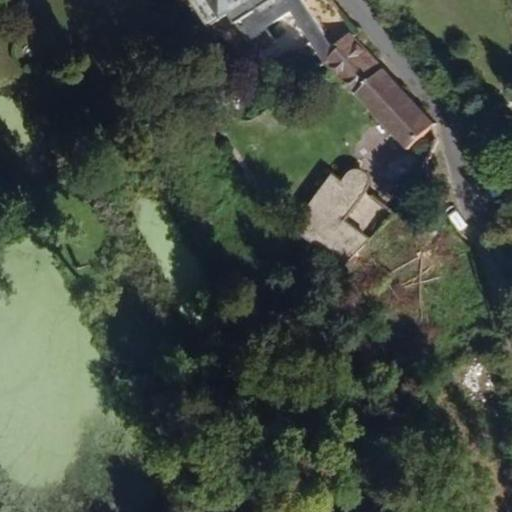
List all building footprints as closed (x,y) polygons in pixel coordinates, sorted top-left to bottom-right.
[(301,2),(304,0),(207,0),(219,17),(225,13),(245,41),(288,11),(301,2)] [(333,48),(301,2),(288,11),(321,59),(333,48)] [(341,79),(367,54),(348,34),(333,48),(321,59),(341,79)] [(434,126),(367,54),(341,79),(408,150),(434,126)] [(64,166),(61,157),(51,160),(55,170),(64,166)] [(341,236),(362,212),(368,204),(369,199),(368,193),(363,189),(358,187),(351,188),(342,194),(333,187),(289,240),(337,284),(366,257),(341,236)]
